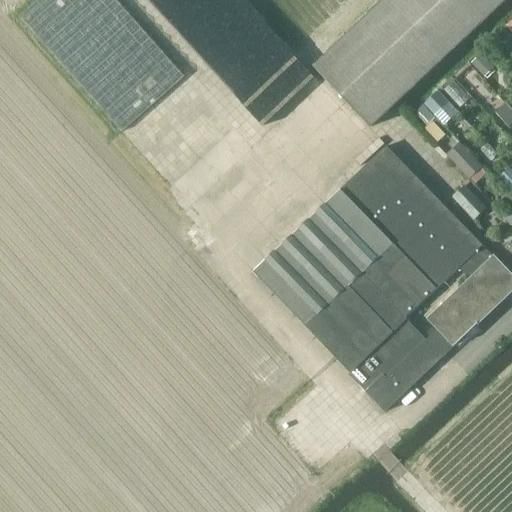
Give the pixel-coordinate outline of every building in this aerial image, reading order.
[(36,0),(18,17),(122,132),(183,76),(114,0),(36,0)] [(383,0),(313,67),(369,127),(504,0),(383,0)] [(481,54),(471,63),(483,75),(492,66),(481,54)] [(496,114),(509,127),(511,124),(511,110),(506,104),(496,114)] [(447,155),(475,185),(487,174),(459,143),(447,155)] [(338,364),(384,411),(511,289),(511,276),(489,252),(481,246),(386,147),(252,272),(339,363),(338,364)] [(511,173),(508,169),(498,179),(511,194),(511,173)] [(452,198),(472,220),(485,208),(465,186),(452,198)]
